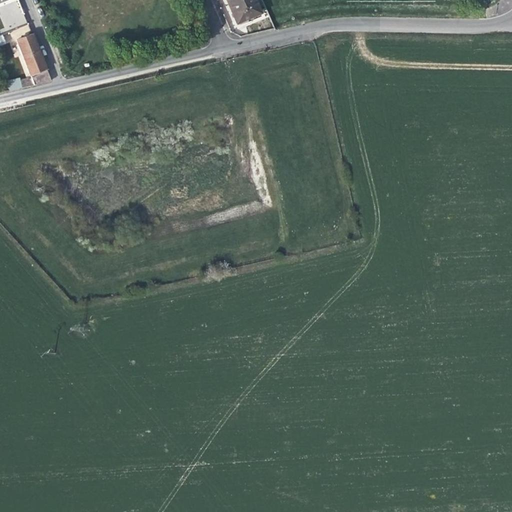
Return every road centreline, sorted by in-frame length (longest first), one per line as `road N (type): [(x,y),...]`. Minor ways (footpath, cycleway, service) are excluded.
road 1 (residential): [(222,48),(310,29),(499,25),(511,17)]
road 2 (residential): [(59,86),(222,48)]
